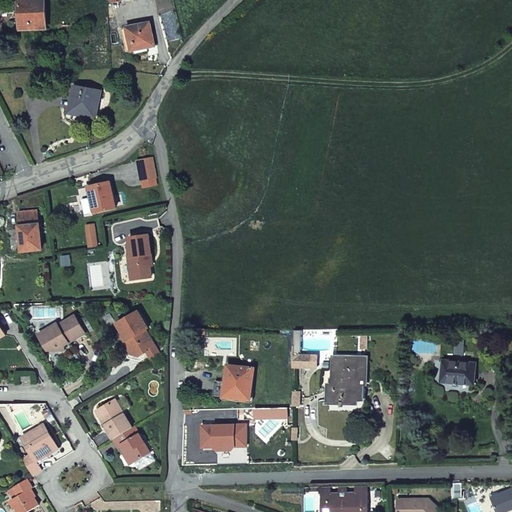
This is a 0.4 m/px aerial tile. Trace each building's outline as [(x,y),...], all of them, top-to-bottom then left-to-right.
[(19,0),(21,28),(46,27),(45,0),(19,0)] [(134,50),(144,48),(155,46),(150,22),(126,27),(131,51),(134,50)] [(101,91),(75,86),(73,94),(77,95),(73,113),(96,117),(101,91)] [(138,161),(142,180),(157,177),(153,158),(138,161)] [(110,182),(91,186),(93,198),(89,199),(93,213),(117,208),(110,182)] [(39,210),(19,212),(21,235),(23,251),(43,249),(39,210)] [(99,246),(94,215),(85,217),(89,247),(99,246)] [(129,256),(133,279),(152,277),(150,264),(149,258),(152,258),(149,235),(129,238),(132,256),(129,256)] [(128,341),(125,343),(133,355),(141,357),(148,353),(147,351),(155,346),(147,332),(150,330),(139,313),(118,325),(124,333),(128,341)] [(59,323),(40,334),(50,350),(65,351),(65,342),(68,340),(69,342),(86,333),(76,315),(60,324),(59,323)] [(208,328),(194,328),(194,337),(208,337),(208,328)] [(302,328),(295,328),(294,365),(316,366),(317,355),(300,354),(300,351),(301,351),(302,328)] [(365,398),(366,386),(366,358),(335,358),(335,377),(331,377),(330,401),(341,402),(341,407),(344,407),(344,402),(356,402),(356,398),(365,398)] [(475,383),(476,363),(444,360),(442,381),(456,382),(456,385),(459,385),(460,382),(475,383)] [(255,368),(228,365),(225,397),(252,400),(255,368)] [(106,425),(114,439),(133,427),(116,399),(100,409),(109,424),(106,425)] [(97,411),(106,425),(109,424),(100,409),(97,411)] [(34,475),(44,470),(39,461),(60,448),(45,425),(23,438),(33,454),(24,459),(34,475)] [(151,452),(135,426),(133,427),(114,439),(119,447),(122,445),(133,463),(151,452)] [(33,488),(28,479),(14,488),(19,496),(15,499),(11,501),(16,509),(18,508),(20,511),(28,511),(40,505),(31,490),(33,488)] [(19,496),(14,488),(10,490),(15,499),(19,496)] [(332,492),(323,492),(323,511),(369,511),(369,491),(355,491),(347,491),(347,488),(339,488),(339,491),(332,492)] [(438,511),(441,510),(429,498),(397,499),(397,511),(438,511)]
